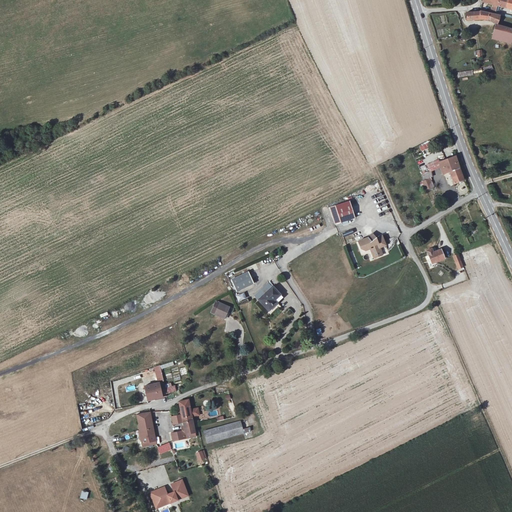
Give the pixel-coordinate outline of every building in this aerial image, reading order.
[(511,0),(482,0),(482,2),(511,9),(511,0)] [(509,43),(511,34),(511,31),(511,29),(496,25),(496,24),(498,14),(480,11),(480,12),(466,13),(467,20),(480,19),(489,20),(496,24),(492,39),(498,40),(509,43)] [(442,159),(428,164),(429,167),(432,169),(440,165),(444,174),(449,172),(454,184),(465,181),(455,157),(444,161),(442,159)] [(432,187),(428,180),(423,183),(427,190),(432,187)] [(330,208),(335,225),(355,218),(349,201),(330,208)] [(374,234),(369,238),(372,242),(377,239),(374,234)] [(369,238),(356,242),(359,249),(363,251),(368,250),(371,260),(383,256),(381,248),(387,246),(383,237),(377,239),(372,242),(369,238)] [(445,259),(441,249),(434,252),(432,248),(427,251),(434,265),(445,259)] [(464,267),(458,255),(453,257),(458,269),(464,267)] [(249,271),(232,278),(236,290),(254,284),(249,271)] [(281,295),(273,286),(259,300),(269,310),(274,306),(272,303),(281,295)] [(243,292),(235,296),(238,302),(246,298),(243,292)] [(230,307),(218,302),(213,313),(224,318),(230,307)] [(159,382),(162,396),(166,395),(166,393),(164,387),(159,364),(156,365),(155,365),(159,382)] [(144,386),(147,399),(162,396),(159,382),(144,386)] [(174,385),(164,387),(166,393),(175,391),(174,385)] [(190,399),(179,401),(182,414),(184,421),(184,425),(182,425),(183,431),(183,433),(195,431),(193,416),(191,409),(190,399)] [(232,402),(228,403),(233,416),(237,415),(232,402)] [(199,407),(191,409),(193,416),(200,415),(199,407)] [(154,434),(150,412),(137,413),(141,437),(154,434)] [(182,414),(172,416),(174,424),(184,421),(182,414)] [(208,442),(243,432),(240,421),(205,431),(208,442)] [(172,432),(173,440),(184,438),(183,433),(183,431),(172,432)] [(154,434),(141,437),(143,445),(156,443),(154,434)] [(171,449),(170,447),(169,442),(158,446),(160,452),(171,449)] [(162,501),(157,489),(149,492),(155,509),(189,496),(183,479),(180,480),(184,493),(177,495),(178,498),(170,501),(169,498),(162,501)] [(164,486),(157,489),(162,501),(169,498),(170,501),(178,498),(177,495),(184,493),(180,480),(171,484),(174,491),(167,494),(164,486)] [(87,500),(89,492),(82,490),(80,498),(87,500)]
